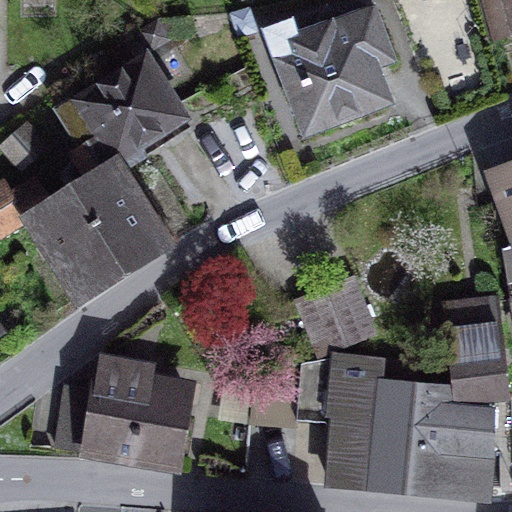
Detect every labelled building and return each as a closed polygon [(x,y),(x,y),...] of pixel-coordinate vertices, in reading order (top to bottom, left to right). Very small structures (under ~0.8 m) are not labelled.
[(511,0),(484,0),(495,40),(511,35),(511,0)] [(268,35),(307,136),(389,105),(375,68),(369,52),(386,46),(373,12),(329,29),(324,14),(268,35)] [(150,50),(167,41),(159,25),(142,34),(150,50)] [(375,68),(392,62),(386,46),(369,52),(375,68)] [(146,157),(141,147),(183,120),(145,60),(61,113),(83,151),(99,143),(112,163),(114,161),(121,173),(130,167),(146,157)] [(141,147),(146,157),(189,129),(183,120),(141,147)] [(3,149),(22,170),(44,150),(26,129),(3,149)] [(71,191),(124,275),(168,248),(121,173),(114,161),(112,163),(99,143),(83,151),(75,156),(83,167),(65,178),(72,190),(71,191)] [(168,248),(177,242),(130,167),(121,173),(168,248)] [(511,172),(495,178),(506,209),(511,225),(511,250),(506,253),(511,288),(511,172)] [(27,221),(79,304),(124,275),(71,191),(52,204),(37,182),(11,196),(6,184),(0,188),(0,234),(2,238),(27,221)] [(320,356),(374,335),(353,282),(299,303),(320,356)] [(466,329),(450,331),(453,356),(452,369),(453,393),(456,402),(492,399),(507,397),(496,303),(464,307),(466,329)] [(450,331),(466,329),(464,307),(448,308),(450,331)] [(335,434),(330,486),(411,493),(422,388),(453,393),(452,369),(453,356),(431,352),(428,365),(410,366),(338,357),(302,365),(301,382),(257,379),(256,419),(328,425),(335,434)] [(100,381),(148,389),(152,370),(103,362),(100,381)] [(66,389),(56,449),(174,469),(187,396),(148,389),(100,381),(98,394),(66,389)] [(422,388),(411,493),(498,502),(492,399),(456,402),(453,393),(422,388)] [(226,417),(248,421),(250,390),(231,389),(226,417)]
